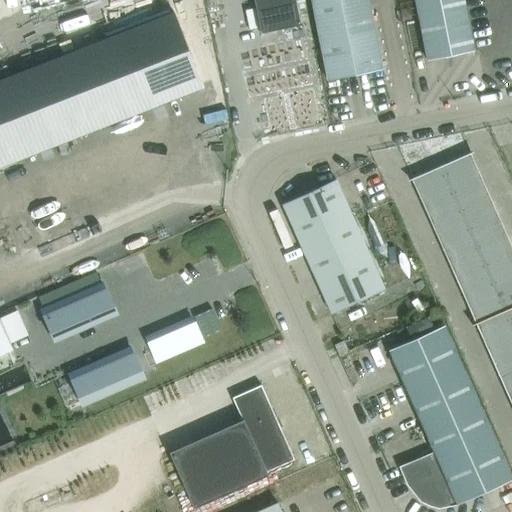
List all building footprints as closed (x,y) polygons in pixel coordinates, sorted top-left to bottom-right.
[(299,24),(294,0),(253,0),(260,32),(299,24)] [(310,0),(328,84),(383,73),(367,0),(310,0)] [(463,0),(414,0),(426,60),(474,50),(463,0)] [(173,8),(0,76),(0,168),(204,88),(173,8)] [(448,184),(478,171),(470,153),(470,152),(440,166),(448,184)] [(448,184),(440,166),(410,179),(411,179),(419,197),(448,184)] [(448,184),(456,202),(486,189),(478,171),(448,184)] [(331,313),(384,289),(335,179),(282,203),(331,313)] [(456,202),(448,184),(419,197),(427,215),(456,202)] [(464,220),(494,207),(486,189),(456,202),(464,220)] [(464,220),(456,202),(427,215),(435,233),(464,220)] [(464,220),(472,238),(502,225),(494,207),(464,220)] [(472,238),(464,220),(435,233),(443,251),(472,238)] [(472,238),(480,256),(510,243),(502,225),(472,238)] [(480,256),(472,238),(443,251),(451,269),(480,256)] [(480,256),(488,274),(511,263),(511,248),(510,243),(480,256)] [(488,274),(480,256),(451,269),(459,287),(488,274)] [(496,292),(511,285),(511,263),(488,274),(496,292)] [(96,273),(38,298),(43,309),(42,310),(55,340),(115,313),(102,284),(101,284),(96,273)] [(496,292),(488,274),(459,287),(467,305),(496,292)] [(511,285),(496,292),(504,310),(511,306),(511,285)] [(496,292),(467,305),(475,323),(504,310),(496,292)] [(511,328),(511,327),(504,310),(475,323),(483,341),(511,328)] [(0,355),(12,350),(5,336),(6,336),(9,343),(25,335),(15,312),(0,319),(0,355)] [(193,318),(145,340),(155,362),(203,341),(193,318)] [(511,479),(443,325),(388,349),(456,504),(511,479)] [(511,349),(511,328),(483,341),(491,359),(511,349)] [(343,340),(333,345),(338,355),(348,350),(343,340)] [(82,404),(143,378),(130,348),(69,374),(82,404)] [(511,371),(511,349),(491,359),(499,377),(511,371)] [(511,393),(511,371),(499,377),(507,395),(511,393)] [(193,508),(254,481),(268,475),(266,472),(294,459),(261,385),(232,398),(241,420),(168,452),(193,508)] [(281,511),(277,502),(254,511),(281,511)]
